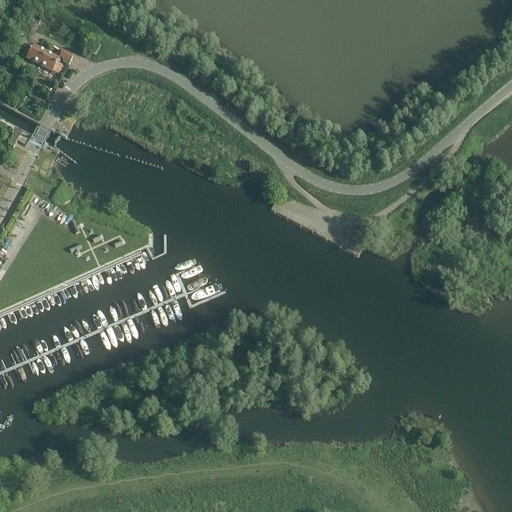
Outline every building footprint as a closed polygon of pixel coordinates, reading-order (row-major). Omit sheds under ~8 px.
[(26,41),(20,38),(13,52),(19,55),(26,41)] [(95,57),(101,46),(95,44),(90,54),(95,57)] [(27,59),(26,60),(39,67),(46,54),(33,47),(30,53),(26,50),(22,57),(27,59)] [(63,64),(68,67),(73,58),(63,52),(60,58),(61,59),(63,64)] [(59,61),(46,54),(39,67),(52,74),(53,73),(57,76),(62,67),(58,64),(59,61)] [(15,131),(9,142),(7,146),(13,149),(21,134),(15,131)] [(75,223),(70,224),(75,235),(80,234),(78,230),(80,229),(79,226),(79,225),(76,226),(75,223)] [(80,245),(69,250),(71,254),(74,253),(75,255),(79,253),(79,251),(82,249),(80,245)]
